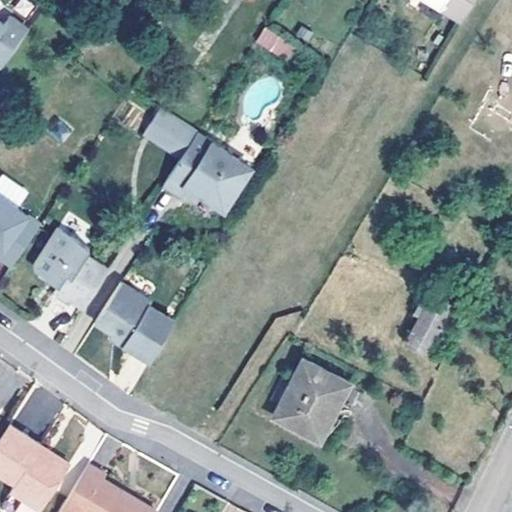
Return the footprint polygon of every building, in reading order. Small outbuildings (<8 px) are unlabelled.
[(0,0),(0,44),(13,53),(39,16),(20,2),(14,11),(0,0)] [(429,0),(462,21),(474,0),(429,0)] [(284,61),(294,47),(265,27),(255,41),(284,61)] [(163,184),(167,187),(200,135),(196,132),(163,184)] [(207,193),(207,199),(218,206),(225,205),(250,167),(200,135),(167,187),(182,196),(188,186),(194,190),(201,189),(207,193)] [(511,176),(503,170),(498,178),(511,187),(511,176)] [(194,190),(207,199),(207,193),(201,189),(194,190)] [(0,257),(11,265),(39,224),(0,197),(0,257)] [(435,199),(428,210),(444,220),(451,209),(435,199)] [(35,268),(46,276),(53,274),(59,279),(57,283),(55,286),(84,306),(108,267),(87,253),(89,248),(57,226),(35,262),(35,268)] [(46,276),(57,283),(59,279),(53,274),(46,276)] [(96,321),(113,332),(126,341),(123,345),(149,361),(174,320),(150,305),(152,301),(122,281),(96,321)] [(432,291),(406,340),(426,351),(451,303),(432,291)] [(111,336),(123,345),(126,341),(113,332),(111,336)] [(349,382),(304,358),(274,415),(320,439),(349,382)] [(0,437),(0,443),(12,426),(9,424),(0,437)] [(39,444),(12,426),(0,443),(0,474),(15,483),(10,490),(40,509),(69,462),(55,454),(45,455),(36,448),(39,444)] [(45,455),(55,454),(39,444),(36,448),(45,455)] [(88,463),(83,472),(153,511),(155,511),(156,511),(103,478),(106,475),(88,463)] [(153,511),(83,472),(58,511),(153,511)] [(33,511),(23,502),(12,511),(33,511)]
